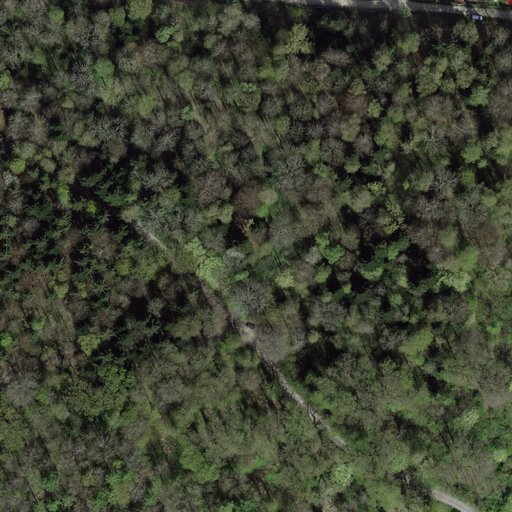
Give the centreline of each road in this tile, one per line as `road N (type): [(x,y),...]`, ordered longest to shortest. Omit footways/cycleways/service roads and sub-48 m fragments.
road 1 (track): [(41,511),(172,460),(209,427),(361,179),(402,65),(399,0)]
road 2 (track): [(470,511),(367,462),(333,436),(164,251),(0,138)]
road 3 (track): [(272,325),(420,347),(459,337),(511,293)]
road 4 (track): [(0,378),(57,355),(235,333)]
road 5 (track): [(298,0),(511,14)]
